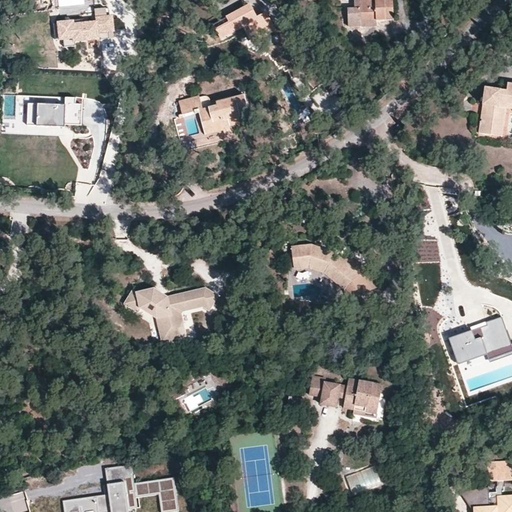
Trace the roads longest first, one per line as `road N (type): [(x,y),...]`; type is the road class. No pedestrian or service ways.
road 1 (residential): [(0,203),(135,211),(202,205),(318,158),(378,123)]
road 2 (residential): [(378,123),(511,0)]
road 3 (residential): [(378,123),(398,155),(459,177),(469,197)]
